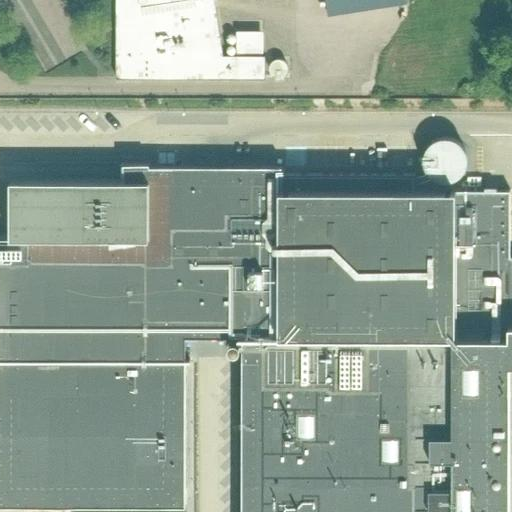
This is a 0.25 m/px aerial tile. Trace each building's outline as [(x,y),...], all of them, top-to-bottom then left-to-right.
[(116,0),(116,77),(265,78),(265,54),(224,54),(215,0),(116,0)] [(343,0),(326,0),(328,11),(344,8),(343,0)] [(320,51),(321,68),(335,66),(334,50),(320,51)] [(71,127),(70,115),(57,115),(57,128),(71,127)] [(434,140),(425,152),(425,167),(435,177),(450,179),(463,172),(467,157),(462,144),(448,137),(434,140)] [(11,179),(11,237),(0,236),(0,504),(186,505),(186,359),(190,359),(190,358),(186,358),(186,335),(232,335),(232,341),(230,343),(230,344),(229,346),(229,347),(230,349),(231,351),(233,351),(235,352),(237,352),(238,351),(240,350),(240,349),(241,347),(241,346),(241,344),(240,342),(238,341),(238,337),(243,337),(242,511),(509,511),(510,363),(511,363),(511,254),(510,254),(510,190),(415,189),(415,173),(282,173),(282,165),(150,165),(150,162),(124,162),(124,179),(11,179)]
